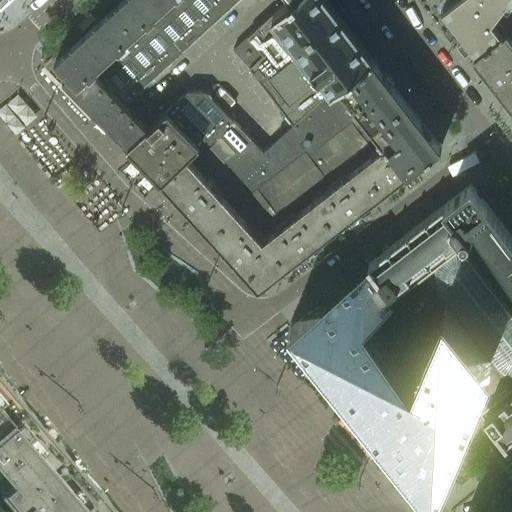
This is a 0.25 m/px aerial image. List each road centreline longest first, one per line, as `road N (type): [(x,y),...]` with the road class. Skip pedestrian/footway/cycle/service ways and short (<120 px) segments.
road 1 (residential): [(0,54),(166,241),(256,314),(491,137)]
road 2 (residential): [(491,137),(384,0)]
